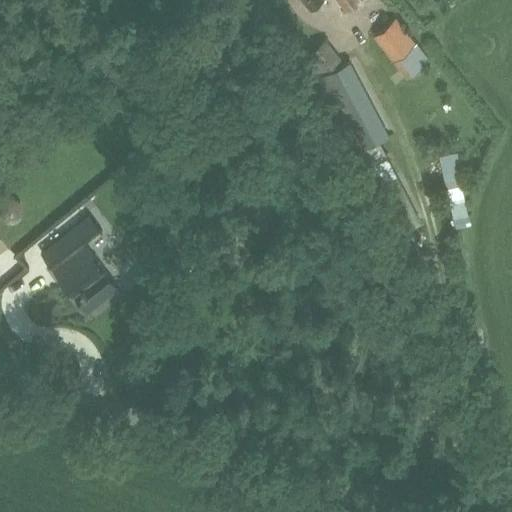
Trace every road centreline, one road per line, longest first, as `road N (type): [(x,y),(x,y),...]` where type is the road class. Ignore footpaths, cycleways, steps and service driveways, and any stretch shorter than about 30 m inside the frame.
road 1 (unclassified): [(390,511),(0,367)]
road 2 (tertiary): [(0,82),(101,0)]
